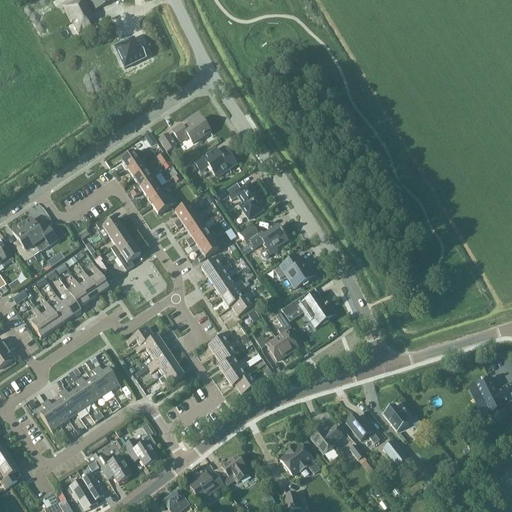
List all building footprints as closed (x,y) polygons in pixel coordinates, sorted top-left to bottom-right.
[(70,24),(73,23),(78,34),(97,25),(91,13),(116,0),(81,0),(78,2),(77,0),(62,7),(70,24)] [(133,38),(113,48),(124,70),(146,59),(141,49),(140,49),(137,44),(136,45),(133,38)] [(17,96),(7,102),(17,117),(27,111),(17,96)] [(7,102),(0,106),(0,110),(8,123),(17,117),(7,102)] [(193,144),(210,133),(201,120),(184,131),(181,126),(172,132),(179,143),(188,137),(193,144)] [(149,134),(144,137),(148,143),(153,140),(149,134)] [(176,147),(168,135),(159,141),(167,153),(176,147)] [(231,154),(228,153),(226,151),(220,155),(216,150),(195,165),(200,173),(208,167),(216,179),(236,165),(234,162),(234,159),(231,154)] [(127,171),(139,162),(144,159),(140,153),(136,152),(121,162),(127,171)] [(159,163),(165,159),(163,155),(156,159),(159,163)] [(164,166),(168,163),(165,159),(159,163),(161,167),(162,166),(164,165),(164,166)] [(133,180),(146,172),(139,162),(127,171),(133,180)] [(164,165),(162,166),(166,171),(171,168),(168,163),(164,166),(164,165)] [(152,181),(155,179),(149,169),(146,172),(133,180),(139,189),(152,181)] [(146,198),(161,187),(155,179),(152,181),(139,189),(131,195),(133,199),(139,195),(139,194),(141,192),(146,198)] [(224,191),(214,197),(219,204),(229,198),(232,202),(237,198),(246,211),(243,214),(249,222),(264,212),(257,202),(260,200),(249,184),(241,190),(237,185),(225,193),(224,191)] [(164,198),(167,196),(161,187),(146,198),(152,207),(164,199),(164,198)] [(170,207),(173,205),(167,196),(164,198),(164,199),(152,207),(158,216),(170,208),(170,207)] [(175,227),(194,214),(188,205),(174,214),(178,220),(173,224),(175,227)] [(200,223),(196,216),(194,214),(175,227),(177,230),(182,226),(186,232),(200,223)] [(236,214),(232,219),(237,224),(242,219),(236,214)] [(116,220),(110,224),(106,218),(95,226),(99,232),(103,230),(108,238),(122,229),(116,220)] [(30,221),(21,227),(39,253),(40,254),(56,243),(47,230),(40,235),(30,221)] [(187,245),(206,232),(200,223),(186,232),(191,238),(185,242),(187,245)] [(33,257),(39,253),(21,227),(12,233),(21,247),(16,250),(25,264),(33,258),(33,257)] [(287,241),(282,234),(283,233),(281,231),(281,232),(278,228),(263,238),(260,232),(256,234),(252,227),(240,235),(245,242),(248,240),(254,249),(262,243),(267,250),(261,254),(261,257),(263,259),(266,260),(268,258),(269,255),(270,254),(270,255),(276,251),(275,249),(287,241)] [(114,247),(128,238),(122,229),(108,238),(114,247)] [(81,241),(89,236),(86,231),(78,236),(81,241)] [(198,250),(212,241),(206,232),(187,245),(189,248),(194,244),(198,250)] [(128,238),(114,247),(110,250),(116,259),(120,256),(134,247),(128,238)] [(205,259),(218,250),(212,241),(198,250),(202,256),(197,260),(199,263),(204,259),(205,259)] [(231,254),(236,251),(232,246),(227,249),(231,254)] [(116,259),(126,273),(134,268),(130,263),(140,256),(134,247),(120,256),(116,259)] [(3,268),(13,261),(4,248),(0,250),(0,264),(3,268)] [(222,270),(217,263),(224,259),(222,255),(201,270),(208,280),(222,270)] [(281,268),(275,272),(280,280),(286,276),(288,275),(297,289),(315,277),(309,267),(306,269),(298,257),(281,268)] [(77,263),(76,262),(74,258),(69,261),(73,266),(77,263)] [(51,269),(58,265),(54,259),(47,263),(51,269)] [(67,271),(66,269),(64,265),(55,270),(59,276),(67,271)] [(215,290),(229,280),(224,273),(231,268),(229,265),(222,270),(208,280),(215,290)] [(98,296),(108,289),(93,267),(89,269),(95,278),(89,282),(98,296)] [(50,274),(46,277),(48,281),(50,282),(53,280),(57,277),(56,276),(54,272),(53,272),(50,274)] [(98,296),(89,282),(83,273),(79,276),(85,285),(79,289),(88,302),(98,296)] [(22,274),(19,281),(23,286),(28,282),(22,274)] [(40,281),(35,284),(38,288),(39,290),(44,286),(48,284),(46,282),(44,278),(43,279),(40,281)] [(88,302),(79,289),(73,280),(69,282),(75,291),(69,296),(78,309),(88,302)] [(222,300),(242,285),(240,282),(233,287),(229,280),(215,290),(222,300)] [(230,307),(242,300),(238,293),(245,289),(242,285),(222,300),(228,310),(231,308),(230,307)] [(33,296),(31,293),(28,289),(24,292),(28,298),(29,299),(33,296)] [(78,309),(69,296),(66,291),(63,294),(67,301),(61,305),(70,319),(80,312),(78,309)] [(16,306),(28,298),(24,292),(12,300),(16,306)] [(247,302),(254,297),(252,293),(242,300),(230,307),(231,308),(238,318),(251,309),(247,302)] [(318,294),(299,307),(305,317),(307,316),(311,321),(309,323),(314,330),(336,315),(330,305),(328,307),(327,306),(326,306),(318,294)] [(70,319),(61,305),(56,298),(53,300),(54,303),(48,307),(51,311),(61,325),(70,319)] [(51,311),(48,307),(45,303),(42,305),(47,314),(41,318),(51,332),(61,325),(51,311)] [(293,304),(281,312),(286,319),(298,312),(293,304)] [(51,332),(41,318),(35,310),(32,312),(37,321),(31,326),(40,339),(51,332)] [(253,323),(259,319),(255,312),(248,316),(253,323)] [(280,326),(286,322),(281,316),(276,319),(280,326)] [(287,356),(297,349),(283,328),(278,332),(281,337),(276,340),(287,356)] [(139,348),(153,338),(147,329),(126,343),(128,347),(135,342),(139,348)] [(228,347),(224,341),(231,336),(228,332),(208,346),(214,356),(228,347)] [(250,343),(245,335),(240,339),(245,347),(250,343)] [(149,356),(163,347),(156,337),(153,338),(139,348),(135,351),(137,355),(145,350),(149,356)] [(268,339),(266,339),(263,341),(261,338),(255,341),(261,351),(266,347),(277,363),(287,356),(276,340),(271,343),(268,339)] [(221,366),(232,359),(235,357),(230,351),(238,346),(235,342),(228,347),(214,356),(221,366)] [(149,371),(170,357),(163,347),(149,356),(154,363),(146,368),(149,371)] [(0,370),(14,362),(7,351),(0,355),(0,370)] [(258,355),(246,364),(248,367),(249,369),(262,360),(258,355)] [(170,357),(149,371),(151,375),(158,370),(163,376),(177,367),(170,357)] [(125,366),(129,363),(126,358),(121,361),(125,366)] [(225,378),(246,364),(243,360),(236,365),(232,359),(221,366),(218,368),(225,378)] [(93,366),(90,362),(85,364),(90,372),(92,371),(95,369),(93,366)] [(234,386),(245,379),(240,372),(248,367),(246,364),(225,378),(232,388),(234,386)] [(110,393),(119,387),(108,370),(103,374),(98,367),(95,369),(110,393)] [(162,392),(183,378),(177,367),(163,376),(167,383),(160,388),(162,392)] [(102,398),(110,393),(95,369),(92,371),(96,378),(91,382),(102,398)] [(268,370),(264,373),(268,379),(272,376),(268,370)] [(241,397),(262,383),(260,379),(253,384),(248,376),(245,379),(234,386),(241,397)] [(102,398),(91,382),(86,385),(81,378),(78,380),(93,404),(102,398)] [(503,406),(511,401),(511,384),(496,393),(489,379),(474,386),(489,416),(504,408),(503,406)] [(85,410),(93,404),(78,380),(75,383),(79,390),(74,393),(85,410)] [(63,386),(60,381),(56,384),(61,392),(64,390),(62,387),(63,386)] [(85,410),(74,393),(69,397),(64,390),(61,392),(76,415),(85,410)] [(68,421),(76,415),(61,392),(58,394),(62,401),(57,405),(68,421)] [(68,421),(57,405),(51,408),(47,401),(44,404),(59,427),(68,421)] [(51,433),(59,427),(44,404),(41,406),(45,412),(40,416),(51,433)] [(401,410),(399,412),(394,407),(383,416),(397,434),(409,425),(405,420),(407,418),(401,410)] [(346,425),(360,443),(367,437),(374,446),(380,442),(372,433),(371,434),(357,417),(346,425)] [(77,424),(72,427),(77,435),(82,431),(77,424)] [(334,445),(342,438),(334,428),(325,435),(323,431),(311,440),(323,457),(336,447),(334,445)] [(149,450),(155,447),(149,438),(143,441),(145,444),(138,448),(133,441),(124,447),(131,458),(135,455),(144,469),(157,461),(149,450)] [(93,452),(108,443),(105,439),(91,448),(93,452)] [(119,450),(123,447),(119,440),(114,443),(119,450)] [(383,450),(398,469),(407,461),(392,443),(383,450)] [(286,457),(281,461),(293,478),(299,473),(299,474),(307,468),(314,476),(319,471),(300,446),(295,450),(294,449),(285,456),(286,457)] [(349,451),(358,462),(364,458),(355,447),(349,451)] [(0,470),(12,462),(5,452),(2,454),(3,454),(0,456),(0,470)] [(331,453),(325,458),(341,475),(347,469),(331,453)] [(103,458),(99,460),(96,455),(92,457),(104,475),(109,472),(118,486),(131,478),(119,459),(108,465),(103,458)] [(250,475),(245,469),(236,456),(221,467),(225,474),(220,477),(228,488),(235,482),(237,485),(250,475)] [(361,460),(357,464),(365,473),(369,469),(361,460)] [(12,462),(0,470),(0,483),(1,485),(0,485),(5,492),(16,484),(15,482),(20,479),(17,474),(19,473),(12,462)] [(87,468),(92,475),(99,470),(94,464),(87,468)] [(428,465),(418,473),(433,492),(442,485),(428,465)] [(210,495),(223,486),(216,476),(209,481),(205,474),(198,479),(199,480),(189,488),(199,501),(209,493),(210,495)] [(90,476),(80,483),(93,504),(95,503),(103,497),(99,491),(101,490),(95,481),(94,482),(90,476)] [(80,483),(69,489),(73,495),(77,502),(83,510),(93,504),(80,483)] [(377,486),(371,490),(375,496),(382,492),(377,486)] [(182,511),(189,507),(187,504),(177,492),(163,503),(169,511),(182,511)] [(47,494),(38,499),(44,509),(53,504),(47,494)] [(291,511),(300,510),(295,494),(285,497),(288,511),(291,511)] [(275,504),(271,495),(264,498),(269,507),(275,504)] [(70,511),(65,502),(58,506),(61,511),(70,511)]
